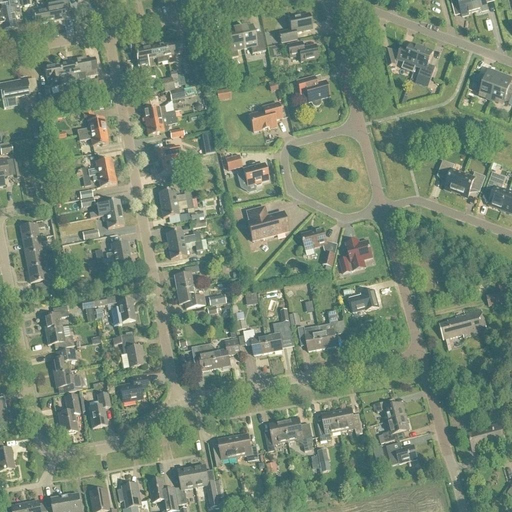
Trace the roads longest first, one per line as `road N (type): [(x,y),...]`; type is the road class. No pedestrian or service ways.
road 1 (residential): [(177,401),(108,34)]
road 2 (residential): [(0,239),(37,439),(47,453),(121,446),(177,401)]
road 3 (residential): [(177,401),(420,354)]
road 4 (residential): [(361,126),(291,144),(284,157),(290,192),(342,218),(382,209)]
road 5 (residential): [(511,63),(342,0)]
road 6 (residential): [(269,0),(108,34)]
road 7 (unclassified): [(463,511),(420,354)]
road 8 (unclassified): [(420,354),(382,209)]
road 9 (residential): [(382,209),(419,201),(511,234)]
road 10 (unclassified): [(361,126),(326,0)]
